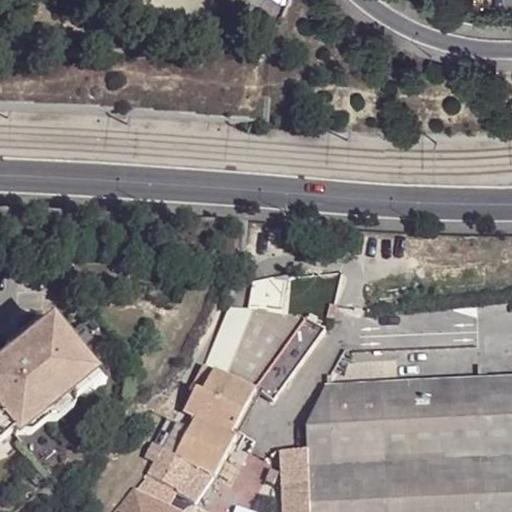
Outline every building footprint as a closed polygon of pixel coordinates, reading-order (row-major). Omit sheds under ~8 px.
[(0,347),(0,435),(93,367),(50,310),(0,347)] [(222,310),(199,366),(248,390),(254,393),(269,400),(305,351),(320,330),(302,320),(253,316),(222,310)] [(164,439),(145,476),(173,493),(187,502),(205,480),(208,481),(226,438),(227,436),(248,390),(199,366),(188,388),(178,410),(164,439)] [(511,511),(511,384),(482,386),(488,511),(511,511)] [(381,511),(488,511),(482,386),(425,389),(375,392),(381,511)] [(232,438),(254,393),(248,390),(227,436),(226,438),(231,441),(232,438)] [(381,511),(375,392),(323,396),(307,429),(308,453),(281,454),(280,456),(281,511),(381,511)] [(132,493),(161,511),(173,493),(145,476),(132,493)] [(162,511),(161,511),(132,493),(115,511),(162,511)]
